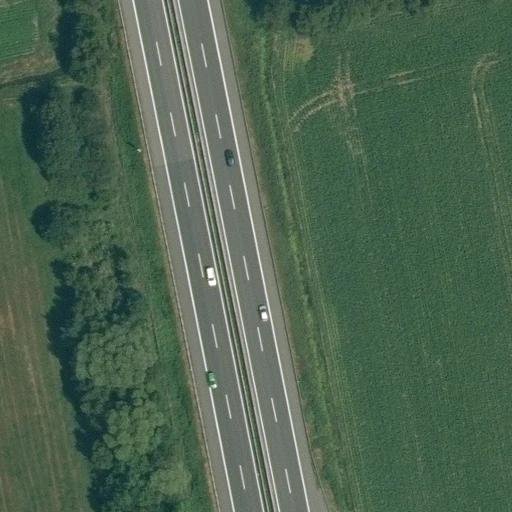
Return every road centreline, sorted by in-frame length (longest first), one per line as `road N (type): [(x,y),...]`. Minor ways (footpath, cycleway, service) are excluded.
road 1 (motorway): [(146,0),(248,511)]
road 2 (motorway): [(292,511),(190,0)]
